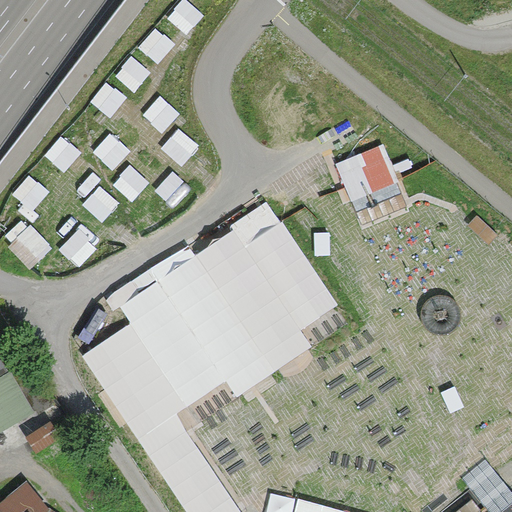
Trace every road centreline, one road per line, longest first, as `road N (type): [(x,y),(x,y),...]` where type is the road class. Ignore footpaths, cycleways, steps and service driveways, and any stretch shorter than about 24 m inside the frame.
road 1 (unclassified): [(166,511),(31,314),(261,178)]
road 2 (unclassified): [(262,0),(220,56),(209,89),(214,120),(261,178)]
road 3 (secondary): [(0,116),(88,0)]
